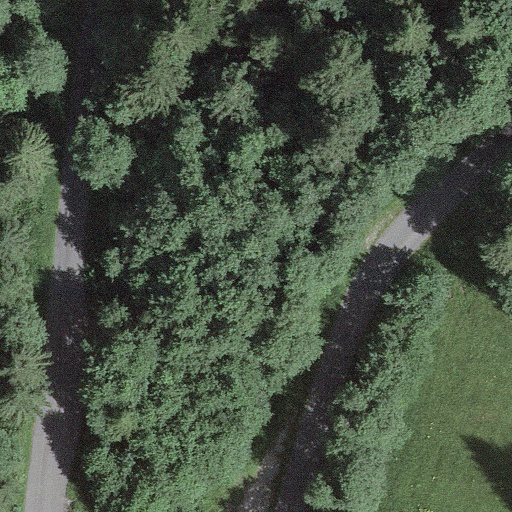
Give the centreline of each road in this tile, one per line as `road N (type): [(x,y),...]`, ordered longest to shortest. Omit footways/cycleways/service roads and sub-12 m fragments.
road 1 (track): [(44,511),(84,56),(98,0)]
road 2 (track): [(511,155),(413,245),(340,342),(314,403),(287,511)]
